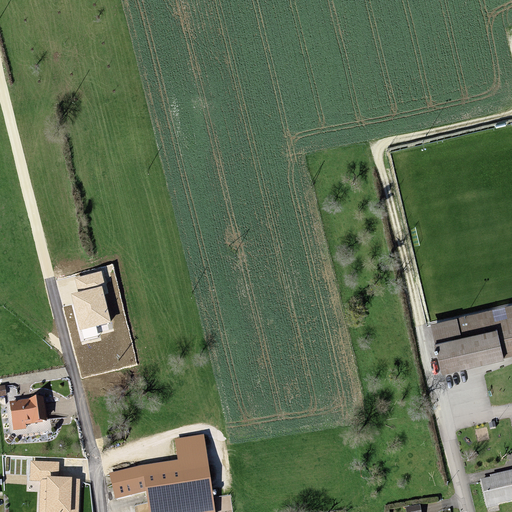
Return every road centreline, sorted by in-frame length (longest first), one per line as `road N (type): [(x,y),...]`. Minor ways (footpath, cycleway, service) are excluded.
road 1 (unclassified): [(100,511),(0,75)]
road 2 (track): [(511,111),(379,149),(421,335)]
